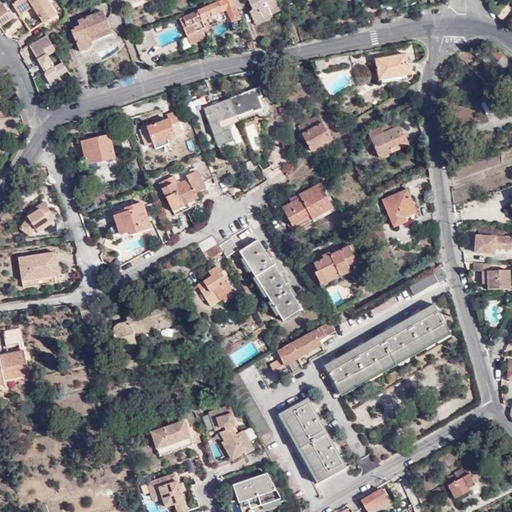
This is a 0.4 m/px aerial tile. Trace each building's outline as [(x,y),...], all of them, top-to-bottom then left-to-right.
[(48,0),(21,0),(14,6),(21,16),(34,6),(47,22),(59,13),(48,0)] [(231,22),(240,18),(236,9),(231,0),(222,0),(197,11),(201,20),(226,10),(231,22)] [(231,0),(236,9),(244,5),(241,0),(231,0)] [(271,14),(281,10),(275,0),(249,0),(253,11),(250,12),(254,21),(262,18),(264,20),(272,16),(271,14)] [(498,15),(503,24),(511,11),(511,9),(506,5),(498,15)] [(1,9),(0,9),(0,26),(3,31),(13,25),(1,9)] [(89,36),(110,28),(103,10),(79,20),(81,24),(75,27),(75,28),(72,29),(81,50),(90,47),(91,45),(92,43),(91,41),(89,36)] [(204,28),(201,20),(197,11),(179,18),(186,35),(202,29),(204,28)] [(112,32),(110,28),(89,36),(91,41),(112,32)] [(148,29),(144,30),(150,46),(154,44),(148,29)] [(190,44),(205,37),(202,29),(186,35),(190,44)] [(144,30),(131,36),(138,51),(150,46),(144,30)] [(55,50),(47,34),(30,43),(50,83),(60,78),(58,75),(66,70),(62,61),(53,66),(47,54),(55,50)] [(180,40),(184,50),(191,48),(187,38),(180,40)] [(492,44),(488,49),(499,59),(503,53),(492,44)] [(406,55),(376,60),(379,80),(409,74),(406,55)] [(67,71),(76,89),(85,84),(76,67),(67,71)] [(255,89),(230,98),(237,116),(253,110),(254,112),(259,110),(255,99),(259,97),(255,89)] [(493,96),(480,103),(488,119),(501,112),(493,96)] [(253,110),(237,116),(239,120),(264,111),(262,108),(259,97),(255,99),(259,110),(254,112),(253,110)] [(237,116),(230,98),(204,108),(210,125),(219,148),(236,141),(232,129),(225,132),(221,122),(237,116)] [(154,145),(168,140),(176,137),(171,125),(180,122),(176,112),(168,115),(170,120),(148,128),(154,145)] [(308,120),(321,144),(331,139),(318,115),(308,120)] [(142,116),(135,118),(138,125),(145,123),(142,116)] [(225,132),(232,129),(230,123),(239,120),(237,116),(221,122),(225,132)] [(311,150),(321,144),(308,120),(298,126),(311,150)] [(255,123),(245,125),(251,150),(261,148),(255,123)] [(383,133),(381,129),(380,128),(368,133),(379,157),(391,152),(389,149),(405,142),(398,124),(388,127),(390,131),(383,133)] [(108,128),(95,131),(95,138),(80,142),(86,166),(116,159),(108,128)] [(296,143),(303,158),(311,155),(304,139),(296,143)] [(169,145),(168,140),(154,145),(156,150),(169,145)] [(389,149),(391,152),(407,145),(405,142),(389,149)] [(255,157),(263,170),(272,165),(264,152),(255,157)] [(238,167),(241,174),(253,168),(249,161),(238,167)] [(174,176),(159,183),(176,214),(200,202),(197,196),(198,195),(197,192),(205,189),(196,171),(187,176),(189,179),(178,184),(174,176)] [(221,196),(216,182),(207,186),(213,199),(221,196)] [(301,197),(280,209),(292,230),(333,208),(320,184),(300,195),(301,197)] [(407,191),(383,201),(395,228),(407,223),(406,222),(421,216),(413,198),(410,199),(407,191)] [(45,205),(46,204),(44,201),(33,208),(35,211),(28,216),(19,227),(29,235),(43,232),(56,231),(55,218),(49,208),(47,209),(45,205)] [(142,203),(113,213),(121,235),(130,232),(132,236),(151,229),(142,203)] [(387,240),(379,221),(360,229),(370,248),(387,240)] [(475,252),(495,253),(496,248),(511,249),(511,247),(511,236),(503,236),(504,232),(493,229),(479,229),(479,235),(476,235),(475,252)] [(219,244),(212,234),(197,243),(208,260),(214,256),(223,250),(222,249),(219,244)] [(257,236),(238,249),(284,319),(303,307),(257,236)] [(231,237),(219,244),(222,249),(223,250),(226,255),(237,248),(231,237)] [(324,259),(314,263),(318,271),(315,272),(321,282),(320,283),(323,289),(343,279),(341,276),(350,272),(349,270),(359,265),(353,254),(349,247),(330,256),(329,253),(323,256),(324,259)] [(63,280),(61,272),(57,273),(55,266),(60,265),(58,250),(20,257),(26,287),(63,280)] [(489,264),(475,262),(474,270),(483,270),(484,283),(489,282),(489,289),(511,288),(511,276),(510,270),(490,271),(489,264)] [(447,277),(440,266),(408,284),(415,296),(447,277)] [(216,268),(208,273),(211,278),(207,281),(196,288),(210,308),(222,300),(224,303),(231,298),(229,295),(232,294),(226,284),(227,283),(216,268)] [(112,336),(106,337),(112,356),(137,349),(134,337),(173,327),(170,314),(177,312),(173,299),(138,308),(139,311),(126,315),(128,322),(117,325),(113,329),(111,333),(112,336)] [(434,304),(325,365),(340,392),(449,332),(434,304)] [(331,320),(330,321),(280,350),(278,350),(282,358),(272,364),(276,371),(323,344),(322,342),(334,336),(333,333),(337,331),(331,320)] [(0,331),(5,354),(23,349),(18,327),(0,331)] [(5,354),(0,354),(0,390),(7,389),(4,379),(35,372),(29,348),(23,349),(5,354)] [(238,373),(227,379),(232,390),(258,437),(271,430),(238,373)] [(308,398),(279,414),(317,484),(346,467),(339,453),(342,452),(336,441),(333,443),(319,418),(322,416),(317,408),(314,410),(308,398)] [(216,428),(225,424),(227,428),(218,432),(231,457),(242,453),(243,456),(255,451),(241,423),(232,427),(230,420),(233,418),(228,404),(210,410),(216,428)] [(183,429),(180,422),(151,433),(157,449),(178,440),(181,448),(193,443),(187,428),(183,429)] [(178,440),(157,449),(160,456),(181,448),(178,440)] [(471,491),(479,487),(473,477),(471,478),(465,468),(454,474),(454,475),(447,478),(450,484),(448,485),(455,498),(470,490),(471,491)] [(161,499),(164,506),(172,504),(174,511),(186,507),(181,492),(181,490),(179,484),(175,473),(151,481),(154,488),(157,487),(161,499)] [(235,491),(239,503),(248,500),(251,509),(282,499),(268,474),(238,483),(240,490),(235,491)] [(154,488),(151,481),(147,482),(153,501),(161,499),(157,487),(154,488)] [(482,492),(479,487),(471,491),(474,496),(482,492)] [(383,489),(362,501),(368,511),(376,511),(392,503),(383,489)] [(430,492),(418,497),(420,502),(433,497),(430,492)]
